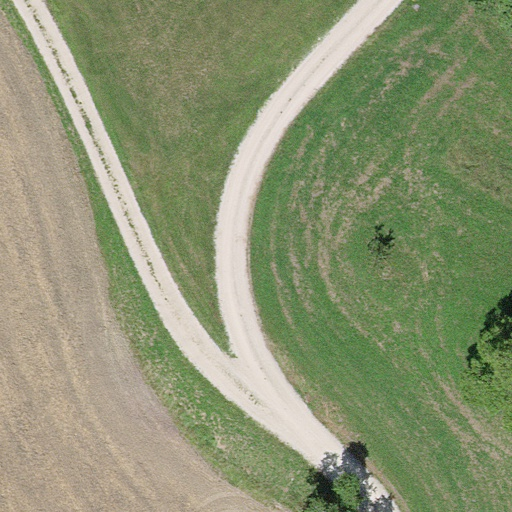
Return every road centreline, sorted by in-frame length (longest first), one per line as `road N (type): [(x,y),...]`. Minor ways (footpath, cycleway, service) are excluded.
road 1 (track): [(364,511),(333,461),(280,413),(240,301),(227,217),(284,101),(381,0)]
road 2 (track): [(280,413),(201,370),(131,246),(74,93),(18,0)]
